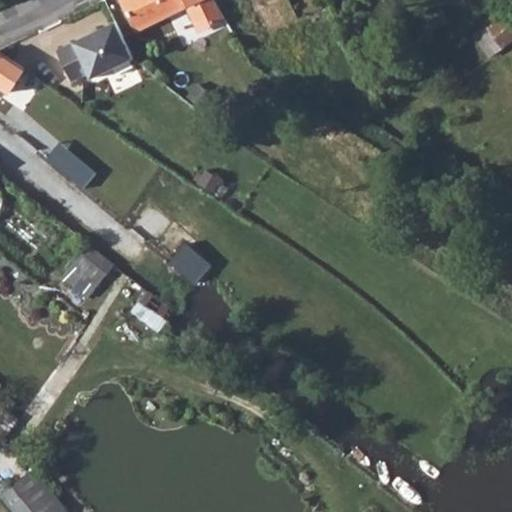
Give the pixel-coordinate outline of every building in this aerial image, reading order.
[(197,27),(221,16),(212,0),(121,0),(136,28),(185,4),(197,27)] [(500,44),(511,35),(511,8),(511,9),(488,24),(491,29),(500,44)] [(132,56),(128,49),(114,20),(71,42),(72,45),(54,54),(70,84),(89,74),(91,76),(132,56)] [(476,35),(483,40),(491,29),(483,25),(476,35)] [(0,82),(8,89),(22,68),(19,65),(0,52),(0,82)] [(134,220),(154,196),(112,162),(92,186),(134,220)] [(137,314),(165,324),(171,306),(143,297),(137,314)] [(5,494),(18,511),(38,511),(18,485),(5,494)]
